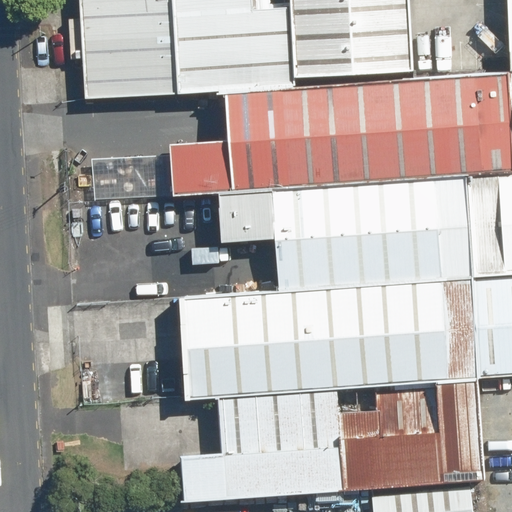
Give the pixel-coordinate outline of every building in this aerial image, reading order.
[(84,0),(93,97),(181,90),(173,0),(84,0)] [(173,0),(181,90),(296,81),(290,0),(173,0)] [(291,0),(298,74),(418,65),(413,0),(291,0)] [(505,68),(227,90),(231,139),(170,143),(174,194),(511,167),(511,160),(505,69),(505,68)] [(511,170),(468,174),(475,272),(511,269),(511,170)] [(475,272),(468,174),(221,193),(225,241),(280,236),(284,287),(475,272)] [(511,269),(475,272),(483,374),(483,375),(511,372),(511,269)] [(483,374),(475,272),(284,287),(185,295),(193,396),(483,374)] [(183,454),(186,498),(484,475),(476,377),(220,396),(224,451),(183,454)] [(472,511),(470,484),(373,495),(375,511),(472,511)]
